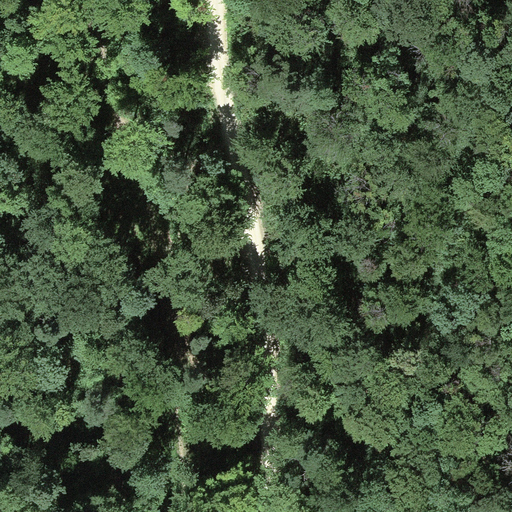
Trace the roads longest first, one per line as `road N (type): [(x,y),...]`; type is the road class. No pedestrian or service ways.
road 1 (track): [(214,0),(213,45),(265,367),(267,511)]
road 2 (track): [(84,0),(182,324),(185,426)]
